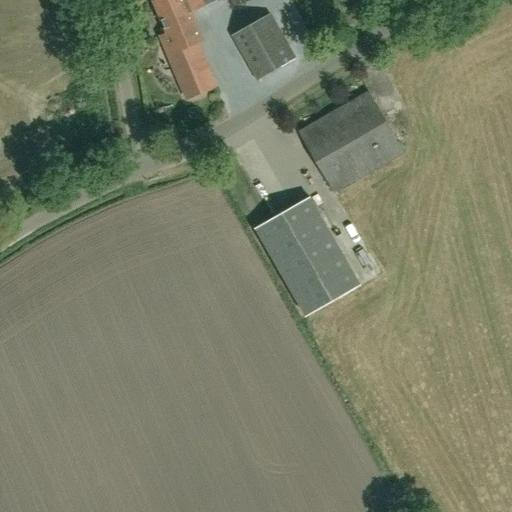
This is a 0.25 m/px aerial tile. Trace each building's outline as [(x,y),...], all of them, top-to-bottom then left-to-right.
[(159,0),(156,2),(169,34),(171,33),(179,50),(169,55),(174,67),(188,99),(215,87),(195,39),(200,37),(194,23),(196,23),(191,11),(206,5),(215,1),(214,0),(159,0)] [(258,79),(296,57),(270,13),(233,34),(258,79)] [(300,132),(335,192),(404,151),(369,92),(300,132)] [(310,197),(256,228),(308,316),(361,285),(310,197)] [(338,205),(322,213),(331,232),(348,223),(338,205)]
